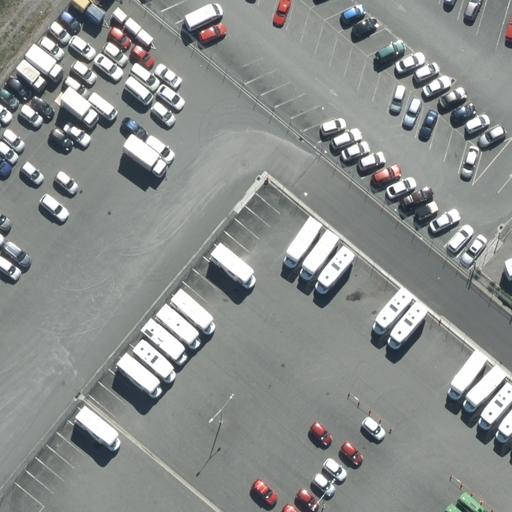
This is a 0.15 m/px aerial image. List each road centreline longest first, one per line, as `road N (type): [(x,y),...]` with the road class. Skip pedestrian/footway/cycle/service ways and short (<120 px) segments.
road 1 (unknown): [(422,412),(275,292),(218,291),(80,479),(84,511)]
road 2 (unknown): [(422,412),(344,511)]
